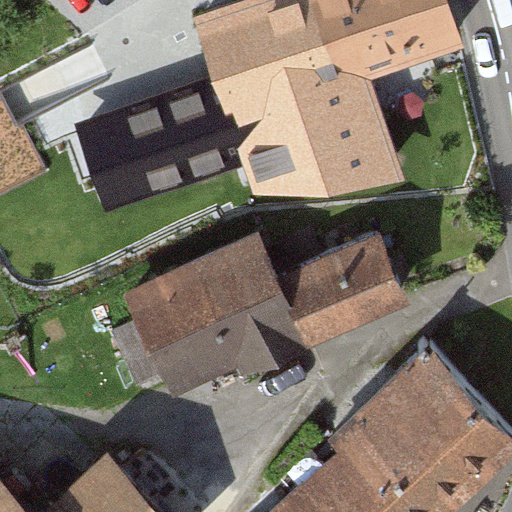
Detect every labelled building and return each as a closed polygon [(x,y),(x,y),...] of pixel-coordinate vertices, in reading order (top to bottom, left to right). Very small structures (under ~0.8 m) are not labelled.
[(457,32),(445,0),(230,0),(202,10),(273,205),(401,158),(367,65),(457,32)] [(247,234),(115,285),(158,394),(289,343),(247,234)] [(292,282),(319,343),(415,300),(388,239),(292,282)] [(432,511),(511,438),(511,424),(431,338),(333,429),(353,452),(288,511),(432,511)] [(0,511),(164,511),(110,456),(51,511),(37,511),(0,473),(0,511)]
